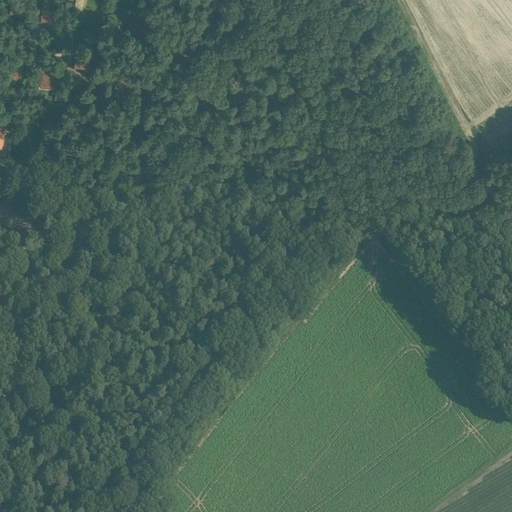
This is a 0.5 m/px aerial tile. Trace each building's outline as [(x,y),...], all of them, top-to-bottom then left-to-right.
[(10,0),(9,13),(21,15),(23,1),(17,0),(16,0),(10,0)] [(40,21),(52,22),(54,9),(48,8),(48,4),(42,3),(40,21)] [(73,67),(85,69),(87,55),(81,54),(82,50),(76,49),(73,67)] [(23,69),(24,64),(17,64),(18,59),(12,59),(10,76),(22,78),(22,77),(25,77),(26,69),(23,69)] [(39,86),(52,88),(53,74),(47,73),(48,69),(42,68),(39,86)] [(123,72),(117,71),(115,89),(140,92),(142,79),(123,76),(123,72)]
